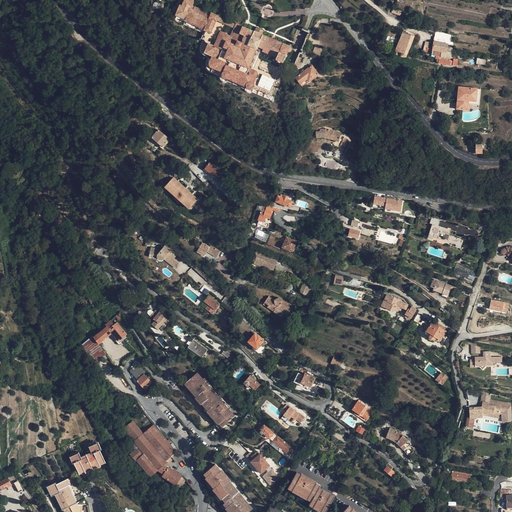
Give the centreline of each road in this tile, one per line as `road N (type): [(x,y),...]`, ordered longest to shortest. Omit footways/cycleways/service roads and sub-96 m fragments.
road 1 (residential): [(201,511),(173,422),(139,397),(124,372),(125,361),(141,359),(173,381),(138,334),(110,267),(117,254),(136,262),(174,309),(269,379),(304,400),(325,402),(334,385),(184,263)]
road 2 (secondary): [(56,0),(95,45),(235,157),(280,174),(427,198)]
road 3 (secondary): [(511,156),(479,160),(447,143),(328,0)]
road 4 (unknown): [(152,406),(166,401),(210,431),(220,414),(192,382)]
